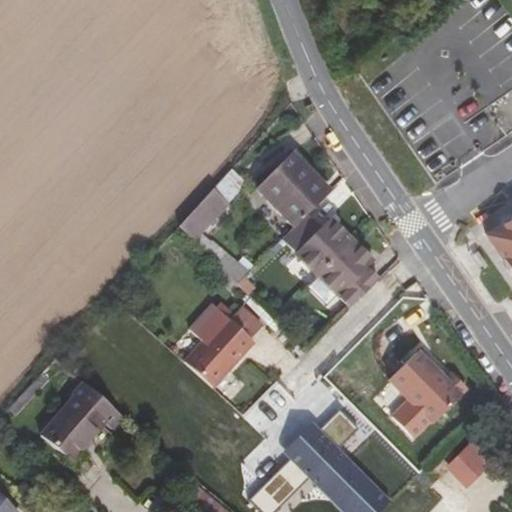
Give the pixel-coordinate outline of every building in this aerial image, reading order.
[(307,215),(329,192),(292,156),(258,190),(295,228),(307,215)] [(212,193),(179,228),(196,245),(230,211),(212,193)] [(320,276),(353,244),(332,222),(323,232),(307,215),(295,228),(283,240),(298,256),(296,257),(317,279),(319,278),(320,276)] [(511,215),(487,233),(511,270),(511,215)] [(358,302),(379,281),(368,270),(374,262),(355,243),(353,244),(320,276),(319,278),(340,298),(347,291),(358,302)] [(201,341),(181,362),(209,388),(251,342),(223,317),(209,305),(187,329),(201,341)] [(445,383),(416,356),(391,380),(434,424),(459,398),(458,397),(465,390),(452,376),(445,383)] [(43,389),(36,383),(18,401),(25,408),(43,389)] [(123,419),(83,385),(73,398),(74,399),(41,437),(71,463),(81,450),(91,457),(123,419)] [(318,467),(367,511),(432,511),(349,435),(318,467)] [(486,458),(474,447),(452,469),(466,483),(480,469),(478,466),(486,458)] [(183,511),(206,511),(214,504),(200,492),(183,511)] [(11,511),(0,502),(0,511),(11,511)]
